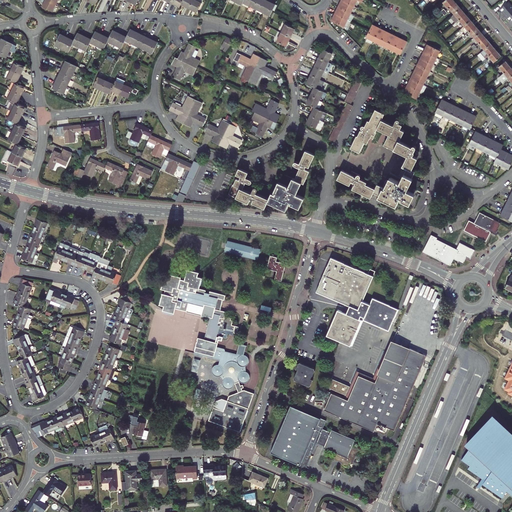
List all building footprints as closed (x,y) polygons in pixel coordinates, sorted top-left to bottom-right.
[(53,12),(59,0),(41,0),(41,2),(44,4),(42,7),(53,12)] [(195,0),(192,0),(189,8),(197,12),(201,3),(195,0)] [(251,0),(249,6),(256,9),(260,0),(251,0)] [(260,0),(256,9),(263,13),(268,0),(260,0)] [(269,16),(275,5),(272,3),(273,2),(269,0),(268,0),(263,13),(269,16)] [(500,8),(505,13),(511,7),(511,6),(508,1),(507,2),(504,0),(501,0),(498,3),(501,7),(500,8)] [(351,14),(355,7),(342,1),(339,7),(351,14)] [(456,2),(449,7),(454,13),(461,8),(456,2)] [(351,14),(339,7),(335,14),(348,21),(351,14)] [(466,14),(461,8),(454,13),(451,16),(456,22),(459,19),(466,14)] [(348,21),(335,14),(332,21),(345,27),(348,21)] [(466,14),(459,19),(464,25),(471,19),(466,14)] [(476,25),(471,19),(464,25),(469,31),(476,25)] [(285,24),(281,33),(290,37),(294,28),(285,24)] [(374,41),(380,28),(374,25),(367,38),(374,41)] [(464,25),(460,28),(463,32),(465,34),(469,31),(464,25)] [(476,25),(469,31),(474,37),(481,31),(476,25)] [(387,32),(380,28),(374,41),(381,45),(387,32)] [(126,40),(132,44),(139,31),(134,29),(134,30),(131,29),(127,37),(126,40)] [(115,45),(121,32),(117,30),(116,32),(113,30),(110,38),(108,42),(115,45)] [(97,46),(103,33),(100,32),(99,33),(96,31),(92,39),(90,43),(97,46)] [(139,31),(132,44),(139,47),(145,36),(142,34),(142,33),(139,31)] [(486,37),(481,31),(474,37),(479,43),(486,37)] [(125,34),(121,32),(115,45),(122,48),(126,40),(127,37),(125,35),(125,34)] [(387,32),(381,45),(387,48),(394,35),(387,32)] [(79,33),(75,41),(73,44),(80,48),(86,35),(82,33),(82,34),(79,33)] [(107,35),(103,33),(97,46),(104,50),(108,42),(110,38),(107,37),(107,35)] [(290,37),(281,33),(277,41),(286,46),(290,37)] [(63,49),(69,36),(65,34),(64,36),(61,34),(56,46),(63,49)] [(90,37),(86,35),(80,48),(86,51),(90,43),(92,39),(90,38),(90,37)] [(401,38),(394,35),(387,48),(394,51),(401,38)] [(72,38),(69,36),(63,49),(70,52),(73,44),(75,41),(72,39),(72,38)] [(148,37),(145,36),(139,47),(146,50),(152,38),(148,36),(148,37)] [(232,49),(237,40),(230,37),(225,45),(228,47),(232,49)] [(484,49),(491,43),(486,37),(479,43),(484,49)] [(0,40),(0,46),(10,51),(13,44),(2,38),(0,41),(0,40)] [(157,40),(152,38),(146,50),(153,54),(159,42),(156,41),(157,40)] [(408,42),(401,38),(394,51),(401,54),(408,42)] [(479,43),(476,46),(477,48),(480,52),(484,49),(479,43)] [(496,49),(491,43),(484,49),(480,52),(484,55),(481,58),(483,60),(486,58),(488,55),(496,49)] [(181,60),(199,69),(202,63),(194,58),(199,49),(192,45),(186,55),(184,54),(181,60)] [(428,45),(424,52),(437,58),(441,51),(428,45)] [(10,51),(0,46),(0,54),(6,58),(10,51)] [(502,56),(496,49),(488,55),(494,62),(502,56)] [(324,50),(320,58),(329,63),(333,54),(324,50)] [(437,58),(424,52),(421,59),(434,65),(437,58)] [(251,82),(263,58),(258,55),(255,61),(244,55),(240,63),(249,68),(244,78),(251,82)] [(195,78),(199,69),(181,60),(178,58),(174,66),(179,68),(174,78),(182,82),(186,73),(195,78)] [(263,58),(251,82),(258,86),(264,75),(275,81),(279,74),(267,67),(270,61),(263,58)] [(316,67),(325,71),(329,73),(333,64),(329,63),(320,58),(316,67)] [(434,65),(421,59),(418,66),(431,72),(434,65)] [(62,67),(75,73),(78,66),(67,61),(65,64),(64,63),(62,67)] [(498,67),(503,73),(511,67),(505,61),(498,67)] [(24,66),(15,62),(11,70),(20,74),(24,66)] [(431,72),(418,66),(415,73),(427,79),(431,72)] [(62,72),(60,74),(72,80),(75,73),(62,67),(61,71),(62,72)] [(321,80),(325,71),(316,67),(311,75),(321,80)] [(508,79),(511,75),(511,68),(511,67),(503,73),(508,79)] [(7,78),(15,82),(16,82),(20,74),(11,70),(7,78)] [(415,73),(411,79),(424,85),(427,79),(415,73)] [(56,81),(69,87),(72,80),(60,74),(59,77),(58,76),(56,81)] [(321,80),(311,75),(307,84),(315,88),(321,91),(325,82),(321,80)] [(103,90),(107,81),(99,77),(95,86),(103,90)] [(112,91),(121,94),(125,84),(126,81),(118,78),(115,85),(112,91)] [(347,103),(328,140),(335,143),(353,106),(351,105),(362,83),(356,79),(345,102),(347,103)] [(408,86),(421,92),(424,85),(411,79),(408,86)] [(69,87),(56,81),(54,85),(55,85),(54,88),(66,93),(69,87)] [(115,85),(107,81),(103,90),(111,94),(112,91),(115,85)] [(15,82),(11,91),(21,95),(25,87),(16,82),(15,82)] [(125,84),(121,94),(129,98),(133,88),(125,84)] [(418,99),(421,92),(408,86),(405,93),(418,99)] [(320,101),(325,92),(321,91),(315,88),(311,96),(320,101)] [(7,99),(12,101),(17,103),(21,95),(11,91),(7,99)] [(183,126),(197,100),(190,96),(184,107),(175,102),(171,109),(181,114),(177,122),(183,126)] [(307,104),(315,108),(317,108),(320,101),(311,96),(307,104)] [(444,116),(451,103),(444,99),(437,113),(444,116)] [(197,100),(183,126),(189,129),(193,122),(203,127),(207,120),(197,115),(204,103),(197,100)] [(8,109),(12,111),(21,116),(25,107),(17,103),(12,101),(8,109)] [(257,104),(253,111),(256,113),(276,124),(280,117),(275,115),(280,105),(272,101),(268,110),(257,104)] [(457,106),(451,103),(444,116),(451,119),(457,106)] [(457,106),(451,119),(458,123),(464,110),(457,106)] [(315,108),(311,116),(320,120),(324,112),(317,108),(315,108)] [(415,189),(416,186),(417,186),(418,186),(419,185),(420,185),(421,182),(413,178),(416,172),(411,170),(420,152),(417,151),(417,149),(417,148),(417,147),(417,146),(416,146),(415,146),(414,146),(413,147),(397,139),(404,125),(401,124),(401,123),(401,122),(401,121),(400,120),(399,120),(398,120),(397,120),(394,126),(383,120),(385,114),(378,110),(372,122),(370,121),(367,127),(365,126),(364,126),(363,126),(362,127),(362,128),(362,129),(363,129),(364,130),(364,131),(363,131),(359,137),(353,149),(361,153),(366,143),(368,144),(372,138),(374,139),(378,132),(377,132),(378,128),(390,134),(386,144),(408,154),(407,156),(409,157),(404,166),(408,168),(405,175),(401,183),(393,178),(391,182),(388,181),(385,187),(387,188),(387,189),(378,185),(376,190),(360,182),(361,179),(361,178),(361,177),(361,176),(360,175),(353,172),(352,175),(343,171),(339,180),(351,186),(352,184),(355,186),(354,189),(372,198),(374,193),(399,205),(401,199),(410,204),(415,194),(413,193),(414,191),(416,192),(417,190),(415,189)] [(471,113),(464,110),(458,123),(464,126),(471,113)] [(12,111),(7,119),(16,123),(17,124),(21,116),(12,111)] [(276,124),(256,113),(252,120),(259,124),(255,133),(262,138),(268,128),(270,129),(270,130),(274,132),(278,125),(276,124)] [(471,113),(464,126),(471,129),(477,116),(471,113)] [(320,120),(311,116),(307,124),(321,131),(325,123),(320,120)] [(230,124),(223,120),(219,128),(210,124),(206,131),(215,136),(212,141),(218,145),(230,124)] [(16,123),(12,131),(22,136),(25,128),(17,124),(16,123)] [(104,140),(102,123),(85,125),(86,131),(94,131),(95,141),(104,140)] [(154,136),(156,132),(140,124),(132,139),(141,143),(146,134),(152,138),(154,136)] [(230,124),(218,145),(225,148),(228,143),(237,148),(242,140),(233,135),(237,127),(230,124)] [(86,131),(85,125),(62,126),(62,134),(68,134),(69,143),(78,142),(78,132),(86,131)] [(22,136),(12,131),(8,140),(16,144),(17,144),(22,136)] [(478,148),(484,135),(477,131),(471,144),(478,148)] [(478,148),(484,151),(491,138),(484,135),(478,148)] [(152,138),(149,145),(156,149),(153,155),(161,159),(163,154),(168,157),(170,154),(174,146),(154,136),(152,138)] [(491,154),(498,142),(491,138),(484,151),(491,154)] [(491,154),(498,158),(502,149),(504,145),(498,142),(491,154)] [(26,148),(17,144),(16,144),(12,152),(22,157),(26,148)] [(73,153),(65,149),(63,153),(56,150),(48,166),(54,169),(58,161),(67,166),(73,153)] [(502,166),(509,152),(502,149),(498,158),(496,163),(502,166)] [(12,152),(8,150),(4,160),(17,166),(18,165),(8,160),(12,152)] [(314,154),(306,150),(300,163),(297,162),(296,162),(295,162),(294,162),(294,163),(293,164),(294,164),(294,165),(295,166),(300,168),(295,178),(285,174),(284,174),(284,175),(283,175),(275,192),(276,193),(276,194),(272,192),(269,198),(257,193),(258,190),(258,189),(258,188),(257,187),(256,187),(255,187),(254,187),(252,193),(241,188),(244,181),(249,183),(250,184),(251,183),(252,183),(252,182),(252,181),(252,180),(251,179),(250,179),(251,177),(247,175),(248,172),(240,169),(237,175),(240,177),(239,179),(237,179),(234,185),(232,185),(229,192),(229,193),(229,194),(229,195),(230,195),(236,198),(237,196),(249,201),(251,198),(254,199),(253,201),(265,207),(268,201),(286,209),(290,202),(291,202),(290,203),(298,207),(303,197),(295,193),(300,181),(303,182),(309,170),(305,168),(306,165),(308,166),(314,154)] [(22,157),(12,152),(8,160),(18,165),(22,157)] [(511,153),(509,152),(502,166),(509,169),(511,164),(511,153)] [(190,164),(170,154),(168,157),(166,161),(171,163),(166,172),(174,176),(179,167),(187,170),(190,164)] [(78,170),(76,169),(75,172),(82,176),(84,172),(92,177),(97,168),(104,172),(106,168),(107,165),(92,157),(85,170),(79,167),(78,170)] [(107,165),(106,168),(113,172),(108,181),(116,185),(115,187),(120,190),(126,178),(121,176),(124,171),(124,170),(109,162),(107,165)] [(194,162),(177,201),(185,201),(201,165),(194,162)] [(401,183),(405,175),(399,171),(400,168),(393,165),(388,176),(393,178),(401,183)] [(152,174),(137,166),(129,182),(135,185),(139,178),(148,182),(152,174)] [(511,220),(511,212),(505,209),(501,216),(511,220)] [(502,223),(481,212),(475,224),(470,221),(465,231),(487,242),(492,232),(496,234),(502,223)] [(36,229),(45,233),(50,223),(39,219),(37,224),(38,224),(36,229)] [(32,236),(31,239),(42,243),(45,233),(36,229),(33,236),(32,236)] [(470,258),(472,257),(475,250),(460,242),(456,249),(437,239),(438,237),(431,234),(423,251),(451,266),(454,259),(463,264),(467,257),(470,258)] [(31,243),(28,249),(38,253),(42,243),(31,239),(30,243),(31,243)] [(262,250),(249,247),(248,246),(247,247),(246,248),(246,249),(243,248),(243,247),(242,246),(241,245),(240,244),(229,241),(226,251),(259,259),(262,250)] [(72,248),(62,244),(55,261),(59,263),(61,259),(67,261),(72,248)] [(82,252),(72,248),(67,261),(73,263),(72,264),(76,266),(80,255),(82,252)] [(34,263),(38,253),(28,249),(26,255),(25,255),(23,259),(34,263)] [(80,255),(76,266),(80,268),(80,267),(86,269),(92,255),(87,253),(85,257),(80,255)] [(92,255),(86,269),(92,271),(92,272),(96,274),(101,262),(101,260),(102,259),(92,255)] [(278,271),(275,279),(283,281),(287,264),(277,261),(278,258),(271,256),(270,262),(268,269),(278,271)] [(368,274),(332,258),(317,292),(346,305),(351,307),(348,315),(343,313),(339,311),(328,336),(351,347),(362,321),(363,322),(364,320),(389,331),(394,319),(398,310),(373,299),(370,305),(363,302),(375,272),(369,269),(368,274)] [(101,262),(96,274),(94,277),(98,279),(98,278),(104,280),(110,266),(102,262),(101,262)] [(116,268),(110,266),(104,280),(110,283),(110,284),(119,287),(123,276),(114,273),(116,268)] [(182,277),(171,274),(170,279),(165,278),(162,289),(166,290),(166,293),(163,293),(160,305),(165,306),(164,311),(175,314),(176,309),(187,312),(189,303),(204,307),(202,317),(211,319),(205,339),(204,339),(198,342),(197,347),(199,347),(216,351),(214,359),(220,360),(220,364),(219,365),(218,365),(217,365),(216,366),(215,367),(214,367),(213,368),(213,369),(213,370),(213,372),(213,373),(214,375),(216,376),(217,377),(219,377),(220,377),(221,378),(222,379),(223,382),(224,384),(225,386),(226,388),(228,389),(230,390),(231,389),(233,389),(234,388),(235,386),(236,385),(237,384),(237,383),(238,383),(239,382),(240,382),(241,382),(242,382),(243,383),(244,384),(245,384),(246,384),(247,383),(248,383),(248,382),(250,381),(250,380),(251,378),(251,377),(250,376),(250,375),(250,374),(249,373),(248,372),(247,371),(247,370),(247,369),(247,368),(247,367),(247,366),(248,365),(249,365),(250,364),(250,362),(250,361),(250,360),(249,359),(247,356),(247,355),(246,354),(246,352),(246,351),(246,350),(246,348),(246,346),(245,345),(243,345),(242,345),(241,345),(240,345),(240,346),(239,347),(237,354),(228,352),(227,351),(226,349),(224,349),(217,347),(219,340),(222,340),(223,337),(226,338),(228,333),(233,335),(235,333),(238,333),(239,327),(232,326),(234,321),(231,321),(232,319),(225,317),(227,312),(220,311),(223,300),(225,301),(226,296),(210,292),(210,294),(206,293),(206,291),(200,290),(203,278),(199,277),(200,273),(188,270),(185,281),(181,280),(182,277)] [(22,288),(20,294),(30,297),(35,284),(25,279),(22,288)] [(415,300),(424,303),(430,288),(423,284),(421,288),(418,287),(411,303),(414,304),(415,300)] [(61,291),(53,288),(48,298),(63,304),(67,294),(61,292),(61,291)] [(17,299),(16,303),(22,306),(26,307),(30,297),(20,294),(18,300),(17,299)] [(73,297),(67,294),(63,304),(73,308),(77,297),(73,296),(73,297)] [(120,304),(118,310),(132,316),(133,312),(132,310),(129,309),(131,304),(127,303),(121,300),(119,304),(120,304)] [(26,307),(22,306),(21,310),(22,310),(19,316),(29,320),(33,321),(34,316),(31,315),(33,310),(26,307)] [(132,316),(118,310),(115,315),(113,320),(117,321),(123,324),(125,318),(129,320),(130,320),(132,316)] [(14,325),(25,330),(29,320),(19,316),(17,321),(16,321),(14,325)] [(180,316),(178,325),(187,327),(189,318),(180,316)] [(260,335),(270,337),(274,324),(256,319),(253,330),(261,332),(260,335)] [(397,321),(394,319),(389,331),(395,333),(396,331),(394,329),(397,321)] [(126,330),(128,325),(127,325),(123,324),(117,321),(115,325),(116,326),(114,331),(128,337),(130,332),(126,330)] [(158,347),(154,365),(163,367),(170,329),(153,325),(149,345),(158,347)] [(76,328),(71,338),(81,342),(84,336),(85,336),(86,332),(76,328)] [(128,337),(114,331),(112,337),(111,337),(109,341),(120,345),(122,340),(126,342),(128,337)] [(183,334),(175,332),(163,380),(172,382),(183,334)] [(30,345),(33,344),(30,335),(27,334),(15,340),(16,343),(17,343),(20,349),(30,345)] [(64,346),(68,348),(78,352),(80,348),(79,348),(81,342),(71,338),(68,336),(64,346)] [(386,358),(403,365),(410,348),(393,341),(386,358)] [(30,345),(20,349),(23,355),(22,356),(23,360),(28,357),(34,355),(30,345)] [(115,360),(119,350),(108,346),(107,351),(105,356),(115,360)] [(68,348),(64,357),(73,361),(76,355),(77,355),(78,352),(68,348)] [(327,407),(378,428),(379,425),(396,432),(428,356),(410,348),(403,365),(386,358),(375,384),(359,377),(349,402),(332,395),(330,400),(327,407)] [(28,357),(33,367),(38,365),(34,355),(28,357)] [(111,370),(115,360),(105,356),(103,363),(102,362),(101,366),(111,370)] [(28,357),(23,360),(18,362),(20,366),(21,365),(23,371),(33,367),(28,357)] [(71,367),(73,361),(64,357),(60,367),(62,368),(68,370),(71,372),(72,367),(71,367)] [(386,358),(383,357),(374,379),(357,372),(350,388),(346,397),(330,390),(327,398),(330,400),(332,395),(349,402),(359,377),(375,384),(386,358)] [(191,369),(197,371),(201,359),(195,358),(191,369)] [(298,363),(296,364),(294,369),(296,370),(293,378),(294,381),(306,386),(307,386),(308,386),(309,386),(309,385),(311,380),(309,379),(313,373),(313,372),(313,371),(312,369),(312,368),(298,363)] [(100,370),(98,376),(107,380),(111,381),(115,372),(111,370),(101,366),(99,370),(100,370)] [(26,381),(36,377),(33,367),(23,371),(26,377),(24,377),(26,381)] [(36,377),(26,381),(28,385),(29,385),(31,390),(41,386),(45,385),(41,375),(36,377)] [(93,386),(103,390),(107,380),(98,376),(95,382),(94,382),(93,386)] [(333,381),(329,390),(330,390),(346,397),(350,388),(333,381)] [(31,390),(34,397),(44,394),(41,386),(31,390)] [(93,386),(91,389),(92,390),(90,396),(99,400),(104,402),(108,392),(103,390),(93,386)] [(96,410),(99,400),(90,396),(88,402),(86,402),(85,406),(96,410)] [(75,410),(69,412),(73,421),(83,417),(79,406),(75,408),(75,410)] [(322,429),(325,422),(289,406),(270,454),(296,465),(295,467),(295,468),(296,469),(297,470),(303,473),(316,443),(323,446),(322,449),(331,453),(328,459),(340,464),(340,465),(347,468),(349,464),(352,465),(358,450),(351,448),(354,440),(331,430),(330,433),(322,429)] [(325,412),(375,433),(378,428),(327,407),(325,412)] [(63,414),(62,413),(59,415),(63,425),(73,421),(69,412),(63,414)] [(55,417),(49,420),(53,429),(63,425),(59,415),(56,416),(55,417)] [(147,423),(139,421),(141,417),(135,415),(133,424),(136,424),(134,433),(144,436),(147,423)] [(511,435),(492,417),(466,445),(469,448),(461,459),(470,465),(468,468),(482,478),(480,481),(483,483),(482,484),(502,498),(507,491),(511,495),(511,435)] [(40,422),(44,433),(53,429),(49,420),(44,422),(43,421),(40,422)] [(44,433),(40,422),(31,426),(38,435),(44,433)] [(113,438),(109,428),(99,431),(103,441),(109,439),(110,440),(113,438)] [(103,441),(99,431),(89,436),(93,446),(98,444),(98,443),(103,441)] [(12,433),(2,437),(6,447),(17,443),(15,438),(14,439),(12,433)] [(19,447),(17,443),(6,447),(10,457),(20,453),(17,447),(19,447)] [(216,464),(215,461),(211,462),(212,472),(216,471),(216,474),(230,473),(229,463),(216,464)] [(17,475),(13,465),(3,469),(8,480),(12,478),(11,477),(17,475)] [(199,466),(183,467),(183,465),(178,466),(179,478),(195,477),(195,479),(200,479),(199,466)] [(126,477),(126,480),(122,480),(123,486),(138,485),(137,476),(142,476),(142,470),(137,470),(136,467),(127,467),(128,477),(126,477)] [(161,484),(168,483),(167,467),(152,468),(153,477),(161,477),(161,484)] [(109,487),(117,487),(116,470),(101,471),(102,481),(109,481),(109,487)] [(265,488),(269,477),(254,472),(251,483),(265,488)] [(93,485),(93,475),(80,475),(81,486),(93,485)] [(367,485),(369,478),(356,475),(354,482),(367,485)] [(68,486),(55,477),(45,493),(47,494),(50,496),(55,490),(62,495),(68,486)] [(303,498),(305,494),(293,489),(291,492),(293,493),(289,500),(292,502),(289,510),(293,511),(298,511),(304,499),(303,498)] [(41,490),(26,511),(28,511),(34,511),(37,508),(42,511),(45,511),(50,505),(43,500),(47,494),(45,493),(41,490)]
